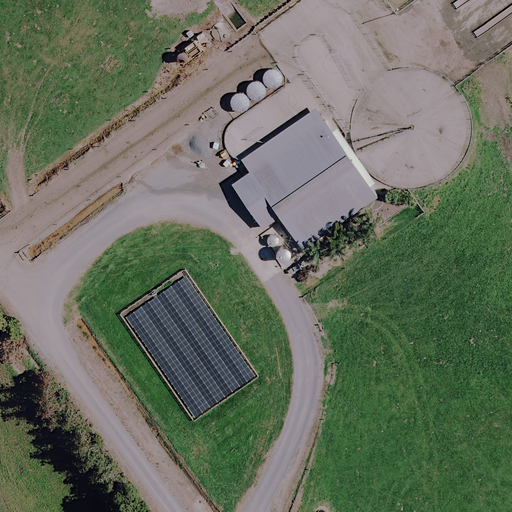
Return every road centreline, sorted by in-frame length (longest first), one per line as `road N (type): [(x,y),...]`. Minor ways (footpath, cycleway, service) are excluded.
road 1 (track): [(59,285),(109,217),(208,178),(291,270),(314,281),(325,392),(272,511)]
road 2 (track): [(0,208),(222,511)]
